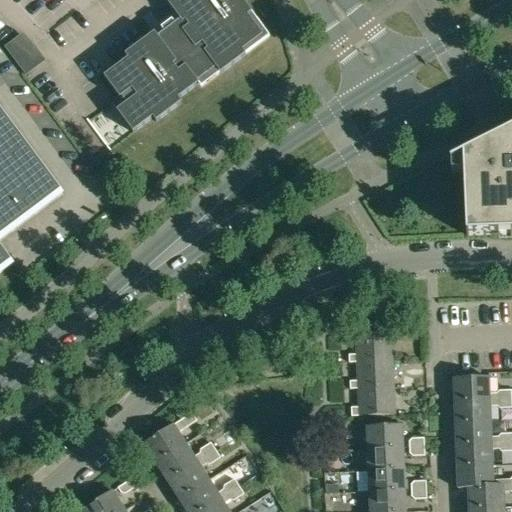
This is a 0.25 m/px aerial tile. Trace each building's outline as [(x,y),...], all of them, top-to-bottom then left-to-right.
[(181,104),(178,100),(199,85),(197,83),(215,69),(217,72),(220,76),(246,57),(243,53),(263,38),(248,17),(251,15),(240,0),(166,0),(165,2),(180,22),(157,39),(155,35),(125,57),(128,61),(104,79),(119,100),(122,98),(127,105),(117,113),(133,134),(153,119),(156,123),(181,104)] [(34,48),(15,62),(25,76),(44,62),(34,48)] [(0,274),(13,265),(0,248),(0,242),(61,194),(0,112),(0,274)] [(511,234),(511,131),(508,134),(486,145),(464,156),(450,163),(451,165),(451,175),(464,174),(466,237),(511,234)] [(391,335),(356,337),(356,356),(349,356),(349,364),(355,364),(357,365),(392,363),(391,335)] [(393,389),(392,363),(357,365),(358,382),(350,382),(350,391),(356,390),(358,391),(393,389)] [(452,380),(453,402),(489,401),(488,379),(452,380)] [(393,389),(358,391),(359,408),(351,409),(352,418),(394,416),(393,389)] [(496,395),(496,401),(511,401),(511,391),(499,392),(496,395)] [(490,423),(489,401),(453,402),(454,424),(490,423)] [(511,401),(496,401),(496,407),(499,410),(511,410),(511,401)] [(192,414),(179,422),(183,428),(186,428),(197,422),(192,414)] [(179,422),(173,426),(144,445),(156,463),(185,444),(178,434),(186,428),(183,428),(179,422)] [(491,445),(490,423),(454,424),(455,446),(491,445)] [(366,430),(367,450),(403,449),(402,427),(367,428),(366,430)] [(498,439),(498,445),(511,443),(511,434),(501,435),(498,439)] [(412,443),(412,450),(424,449),(423,440),(415,440),(412,443)] [(511,443),(498,445),(498,451),(501,454),(511,453),(511,443)] [(194,458),(185,444),(156,463),(168,482),(203,459),(200,455),(194,458)] [(201,450),(200,455),(203,459),(216,451),(211,444),(201,450)] [(492,466),(491,445),(455,446),(456,468),(492,466)] [(404,471),(403,449),(367,450),(368,472),(404,471)] [(424,449),(412,450),(412,455),(415,458),(424,458),(424,449)] [(216,451),(203,459),(206,465),(210,466),(221,459),(216,451)] [(201,469),(206,465),(203,459),(168,482),(179,500),(209,482),(201,469)] [(493,487),(492,466),(456,468),(457,490),(468,490),(493,487)] [(405,492),(404,471),(368,472),(369,494),(405,492)] [(125,496),(136,489),(130,481),(117,489),(121,495),(122,495),(125,496)] [(224,492),(227,496),(240,488),(235,481),(225,487),(224,492)] [(186,511),(202,511),(227,496),(224,492),(218,495),(209,482),(179,500),(186,511)] [(414,486),(414,493),(426,492),(426,483),(417,483),(416,484),(415,485),(414,486)] [(503,487),(493,487),(468,490),(457,490),(457,491),(468,491),(468,511),(504,510),(503,487)] [(245,496),(240,488),(227,496),(230,501),(232,502),(234,503),(245,496)] [(406,511),(405,492),(369,494),(369,511),(406,511)] [(417,501),(427,501),(426,492),(414,493),(414,498),(417,501)] [(112,493),(82,511),(122,511),(124,511),(112,493)] [(230,501),(227,496),(202,511),(228,511),(224,505),(230,501)]
